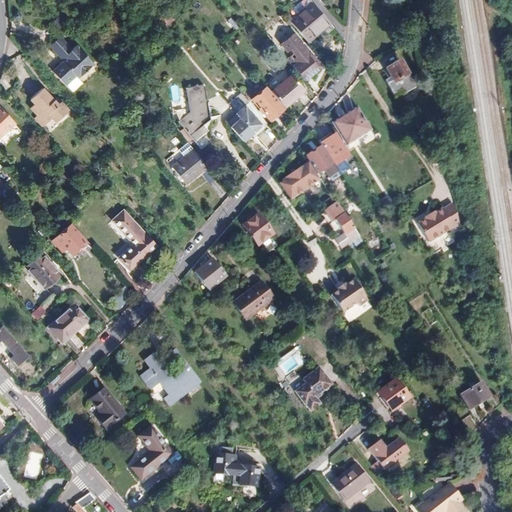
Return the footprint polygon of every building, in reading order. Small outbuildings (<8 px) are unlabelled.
[(326,24),(308,5),(293,20),(291,18),(286,24),(304,44),(326,24)] [(161,25),(170,17),(162,8),(152,16),(161,25)] [(228,34),(236,27),(228,17),(220,24),(228,34)] [(285,60),(291,66),(303,81),(320,66),(291,34),(279,45),(286,53),(288,50),(292,54),(285,60)] [(49,71),(62,85),(71,77),(73,79),(87,66),(71,48),(67,51),(55,38),(46,46),(55,56),(57,54),(62,59),(60,61),(49,71)] [(118,67),(111,59),(107,62),(110,66),(114,70),(118,67)] [(104,72),(110,66),(107,62),(100,68),(104,72)] [(402,98),(413,92),(397,65),(383,73),(388,81),(384,83),(392,97),(399,93),(402,98)] [(271,91),(284,106),(302,89),(289,74),(271,91)] [(203,122),(202,85),(184,86),(186,114),(175,123),(187,136),(203,122)] [(282,107),(277,102),(264,86),(250,99),(268,120),(282,107)] [(56,101),(53,104),(49,99),(38,88),(28,97),(32,101),(26,107),(33,114),(30,117),(39,125),(48,117),(51,121),(54,118),(60,113),(63,110),(56,101)] [(264,121),(253,107),(240,93),(227,104),(240,117),(253,132),(264,121)] [(395,102),(402,98),(399,93),(392,97),(395,102)] [(356,108),(332,124),(347,145),(370,129),(356,108)] [(0,132),(11,124),(0,111),(0,132)] [(57,122),(64,116),(60,113),(54,118),(57,122)] [(253,132),(240,117),(230,127),(242,141),(253,132)] [(332,132),(318,141),(332,163),(333,162),(337,168),(345,162),(342,157),(346,153),(332,132)] [(365,144),(375,138),(370,132),(361,138),(365,144)] [(334,171),(319,147),(304,157),(316,175),(318,173),(320,175),(324,173),(327,176),(334,171)] [(204,166),(199,160),(189,148),(178,158),(191,173),(193,176),(204,166)] [(191,173),(178,158),(169,166),(184,184),(193,176),(191,173)] [(318,180),(306,163),(278,183),(290,200),(318,180)] [(358,238),(344,216),(335,202),(323,211),(331,224),(334,221),(339,230),(343,236),(335,242),(341,250),(358,238)] [(449,202),(447,204),(440,208),(440,207),(431,213),(430,211),(422,217),(423,218),(415,224),(427,242),(457,222),(449,202)] [(128,270),(154,245),(120,210),(109,221),(131,243),(116,258),(128,270)] [(242,225),(257,244),(261,241),(269,250),(276,245),(273,241),(275,239),(270,234),(273,231),(258,212),(242,225)] [(65,228),(49,244),(58,254),(62,250),(69,257),(81,246),(65,228)] [(43,292),(57,278),(37,256),(22,270),(42,291),(31,301),(38,309),(49,299),(43,292)] [(210,263),(193,276),(204,291),(222,278),(210,263)] [(358,306),(367,300),(353,280),(344,285),(343,284),(337,288),(338,290),(332,294),(344,312),(356,304),(358,306)] [(246,318),(272,299),(260,282),(234,301),(246,318)] [(49,331),(63,345),(86,321),(72,308),(49,331)] [(162,321),(154,311),(149,317),(156,326),(162,321)] [(28,359),(0,327),(0,349),(18,369),(28,359)] [(169,408),(201,384),(175,351),(168,356),(178,369),(168,376),(152,354),(143,361),(149,369),(139,377),(150,391),(160,383),(169,395),(163,400),(169,408)] [(52,393),(80,367),(70,357),(42,382),(52,393)] [(331,382),(318,366),(303,377),(306,381),(295,390),(304,402),(305,401),(308,405),(317,397),(316,396),(315,394),(316,393),(315,392),(318,390),(319,389),(320,391),(331,382)] [(409,396),(394,376),(376,389),(390,409),(409,396)] [(478,382),(458,395),(467,409),(487,396),(478,382)] [(104,431),(123,416),(104,390),(90,401),(100,415),(95,419),(104,431)] [(477,427),(467,415),(459,421),(464,429),(469,436),(477,427)] [(171,456),(149,428),(137,437),(150,453),(144,458),(153,470),(171,456)] [(384,467),(408,447),(397,434),(385,445),(378,437),(367,447),(380,462),(384,467)] [(235,454),(230,454),(231,448),(218,447),(217,457),(221,457),(220,474),(232,475),(231,485),(257,487),(259,465),(234,463),(235,454)] [(24,476),(37,479),(43,455),(30,452),(24,476)] [(153,470),(144,458),(130,469),(140,481),(153,470)] [(384,467),(380,462),(374,467),(378,473),(384,467)] [(329,485),(341,501),(367,482),(354,465),(329,485)] [(0,509),(15,500),(4,485),(4,483),(4,481),(4,480),(3,478),(1,477),(0,475),(0,509)] [(344,500),(349,507),(366,495),(361,488),(344,500)] [(448,488),(415,511),(441,511),(442,511),(460,511),(455,505),(458,502),(448,488)] [(83,511),(96,500),(89,493),(75,503),(77,505),(72,510),(73,511),(83,511)]
